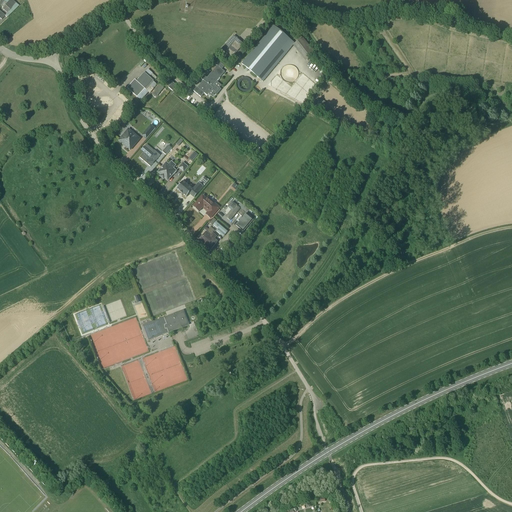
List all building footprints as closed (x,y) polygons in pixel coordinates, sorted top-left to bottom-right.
[(294,43),(274,26),(242,64),(262,82),(294,43)] [(295,44),(307,61),(317,53),(304,37),(295,44)] [(232,58),(244,45),(237,39),(229,48),(226,44),(221,49),(232,58)] [(217,66),(208,77),(207,78),(204,75),(201,79),(203,81),(198,88),(197,87),(194,91),(201,97),(204,93),(207,96),(212,90),(216,93),(219,89),(214,85),(225,72),(219,67),(222,64),(219,61),(216,65),(217,66)] [(137,98),(145,89),(146,90),(154,82),(144,73),(137,82),(135,80),(127,88),(137,98)] [(170,80),(167,83),(170,86),(168,88),(173,92),(174,90),(176,91),(179,88),(170,80)] [(146,140),(155,129),(151,125),(142,136),(146,140)] [(119,141),(130,150),(140,139),(132,133),(129,136),(125,133),(119,141)] [(144,154),(140,158),(151,167),(161,156),(155,151),(153,154),(145,147),(142,151),(144,154)] [(167,148),(162,153),(166,156),(171,151),(167,148)] [(158,173),(166,179),(168,181),(173,175),(174,175),(176,172),(176,171),(166,163),(158,173)] [(179,168),(184,172),(188,167),(183,163),(179,168)] [(199,192),(203,187),(202,186),(199,183),(194,188),(191,185),(189,187),(187,185),(188,183),(185,180),(183,182),(177,189),(180,192),(183,195),(183,194),(187,197),(189,194),(194,198),(199,193),(199,192)] [(210,219),(218,209),(220,208),(215,204),(213,207),(209,204),(210,203),(206,200),(206,199),(203,196),(193,207),(199,212),(203,208),(208,212),(205,215),(210,219)] [(229,220),(240,208),(232,201),(227,207),(228,208),(223,214),(229,220)] [(227,230),(216,221),(213,224),(218,228),(216,231),(222,236),(227,230)] [(211,249),(218,241),(214,238),(216,236),(212,234),(211,235),(206,231),(199,239),(211,249)] [(174,315),(164,319),(169,333),(182,328),(182,326),(188,324),(184,314),(175,317),(174,315)] [(161,336),(169,333),(164,319),(154,322),(154,324),(147,327),(152,338),(161,334),(161,336)]
